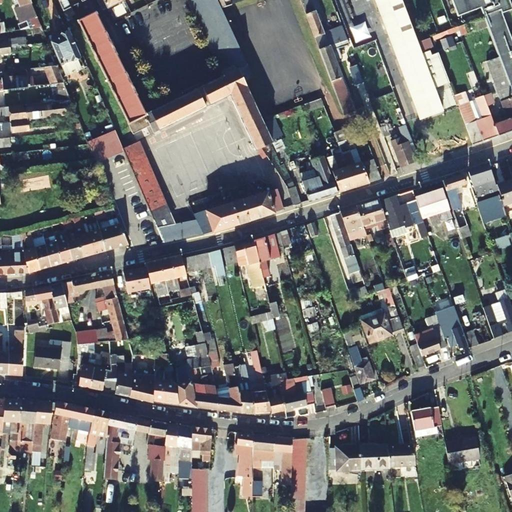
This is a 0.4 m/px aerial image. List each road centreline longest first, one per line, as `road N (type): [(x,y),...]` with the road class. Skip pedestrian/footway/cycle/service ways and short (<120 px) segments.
road 1 (residential): [(511,143),(290,221),(0,283)]
road 2 (unclassified): [(0,387),(306,428),(338,423),(511,349)]
